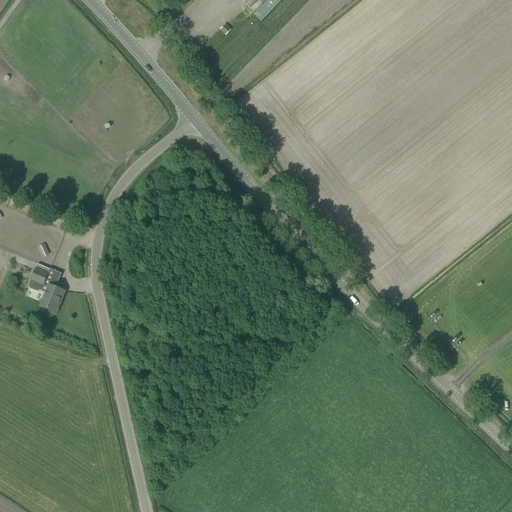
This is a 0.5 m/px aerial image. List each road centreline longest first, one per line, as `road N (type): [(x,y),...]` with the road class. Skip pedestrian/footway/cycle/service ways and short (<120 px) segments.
road 1 (tertiary): [(511,449),(187,116)]
road 2 (unclassified): [(140,511),(91,257),(95,225),(118,176),(187,116)]
road 3 (tertiary): [(187,116),(86,0)]
